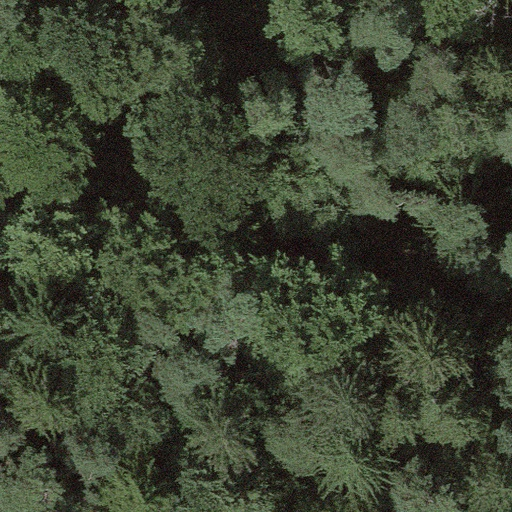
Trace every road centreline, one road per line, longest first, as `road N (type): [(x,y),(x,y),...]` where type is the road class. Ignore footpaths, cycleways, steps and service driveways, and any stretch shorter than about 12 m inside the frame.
road 1 (track): [(511,269),(0,128)]
road 2 (track): [(161,511),(0,371)]
